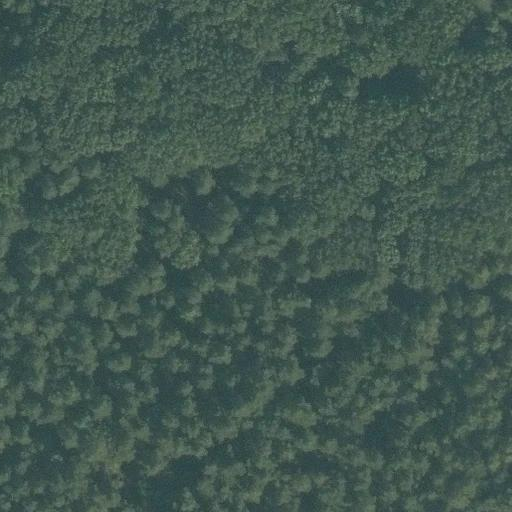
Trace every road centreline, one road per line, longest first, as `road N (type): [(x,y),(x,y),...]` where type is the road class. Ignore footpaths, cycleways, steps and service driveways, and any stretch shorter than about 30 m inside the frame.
road 1 (track): [(153,511),(132,493),(511,195)]
road 2 (track): [(0,383),(132,493)]
